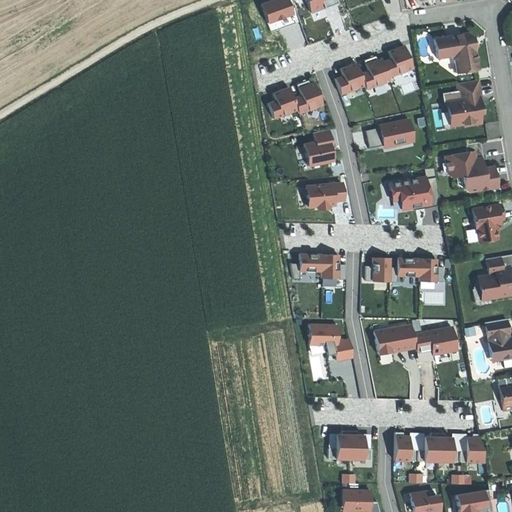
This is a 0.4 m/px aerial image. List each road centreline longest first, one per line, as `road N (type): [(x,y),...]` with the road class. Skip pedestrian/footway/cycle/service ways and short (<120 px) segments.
road 1 (residential): [(511,143),(483,11),(413,20),(317,60)]
road 2 (track): [(213,0),(130,36),(0,115)]
road 3 (residential): [(317,60),(342,125),(364,238)]
road 4 (residential): [(352,238),(351,319),(370,413)]
